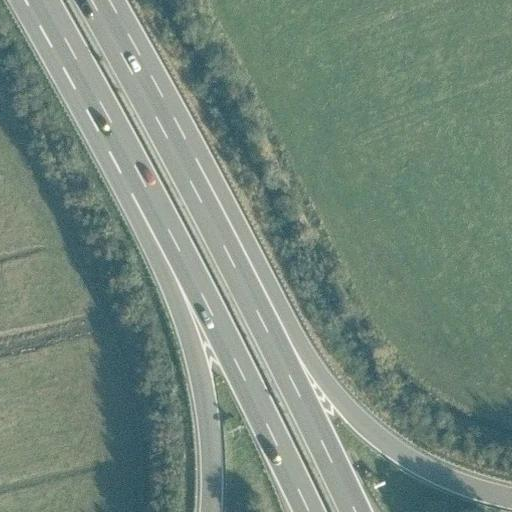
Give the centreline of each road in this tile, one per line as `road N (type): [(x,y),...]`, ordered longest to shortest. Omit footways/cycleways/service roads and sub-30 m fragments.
road 1 (motorway): [(511,501),(436,478),(380,445),(303,345),(220,184),(186,165)]
road 2 (motorway): [(354,511),(186,165)]
road 3 (motorway): [(145,184),(307,511)]
road 4 (motorway): [(145,184),(135,215),(170,283),(204,380),(214,475),(206,511)]
road 5 (motorway): [(41,0),(145,184)]
road 6 (motorway): [(186,165),(94,0)]
